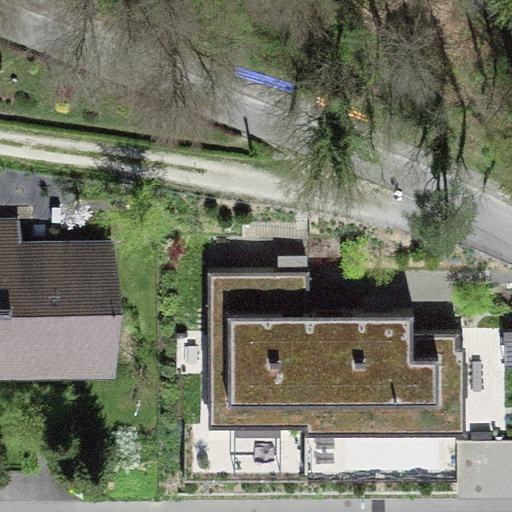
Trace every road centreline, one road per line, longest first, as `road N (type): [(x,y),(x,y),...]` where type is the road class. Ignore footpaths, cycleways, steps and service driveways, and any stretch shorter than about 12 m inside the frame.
road 1 (unclassified): [(0,5),(313,129),(511,219)]
road 2 (track): [(0,147),(505,214)]
